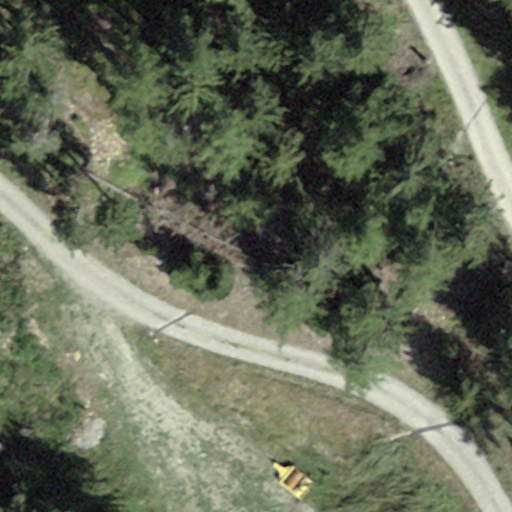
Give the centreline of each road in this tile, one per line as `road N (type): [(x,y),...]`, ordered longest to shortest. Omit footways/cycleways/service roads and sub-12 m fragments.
road 1 (track): [(499,511),(438,423),(377,383),(143,309),(73,273),(0,196)]
road 2 (track): [(409,0),(511,186)]
